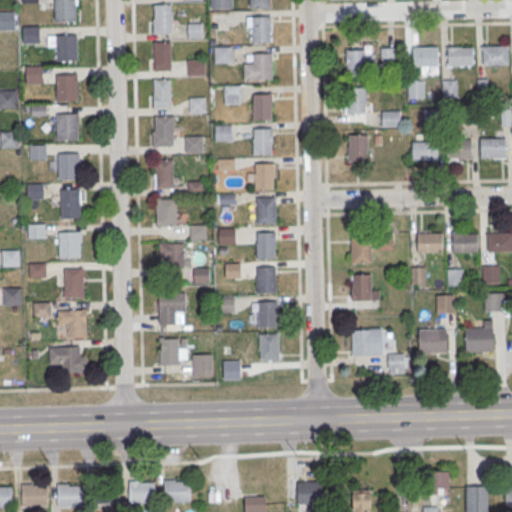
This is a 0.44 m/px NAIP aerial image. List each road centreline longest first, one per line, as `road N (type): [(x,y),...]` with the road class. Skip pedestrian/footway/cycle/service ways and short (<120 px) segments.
road 1 (secondary): [(0,429),(511,413)]
road 2 (residential): [(125,426),(114,0)]
road 3 (residential): [(317,419),(308,0)]
road 4 (residential): [(511,7),(308,12)]
road 5 (residential): [(511,194),(312,199)]
